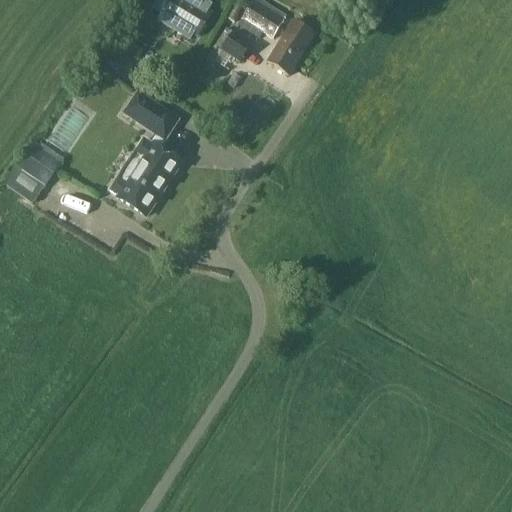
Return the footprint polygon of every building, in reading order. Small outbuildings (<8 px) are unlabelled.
[(160,15),(156,22),(189,42),(193,36),(197,39),(213,14),(208,11),(212,6),(202,0),(157,0),(152,10),(160,15)] [(225,18),(225,19),(234,24),(238,17),(237,16),(239,13),(241,9),(242,10),(244,11),(249,3),(250,2),(249,1),(246,0),(234,0),(232,4),(234,5),(230,11),(227,15),(225,18)] [(287,18),(258,0),(253,0),(237,27),(260,41),(263,35),(273,41),(287,18)] [(289,78),(314,37),(292,24),(267,63),(289,78)] [(239,64),(250,47),(229,34),(218,52),(239,64)] [(230,79),(227,85),(231,88),(234,90),(235,88),(238,83),(240,80),(235,76),(234,76),(233,75),(232,76),(230,79)] [(113,183),(106,194),(114,199),(114,200),(118,203),(119,204),(131,212),(142,219),(146,222),(147,220),(154,210),(156,207),(160,201),(183,165),(184,164),(170,155),(171,153),(163,147),(180,121),(166,112),(137,93),(135,94),(121,116),(140,128),(155,138),(151,144),(143,139),(135,150),(133,153),(119,174),(113,183)] [(67,162),(88,123),(70,114),(49,153),(67,162)] [(17,171),(6,188),(16,196),(20,198),(25,202),(27,203),(28,204),(32,206),(33,207),(44,190),(55,175),(60,168),(39,153),(33,149),(30,153),(19,169),(17,171)]
